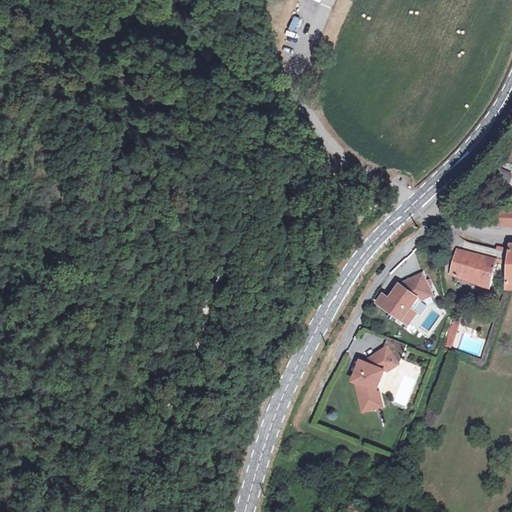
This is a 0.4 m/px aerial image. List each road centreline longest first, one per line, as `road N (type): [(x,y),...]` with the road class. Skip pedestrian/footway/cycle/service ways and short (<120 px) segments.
road 1 (track): [(110,511),(159,446),(236,210),(231,23)]
road 2 (secondary): [(246,511),(274,414),(304,351),(361,257),(418,200)]
road 3 (track): [(390,226),(301,152),(242,30),(231,23)]
road 4 (residential): [(418,200),(432,225),(384,271),(307,416)]
road 5 (secondary): [(418,200),(472,147),(511,91)]
